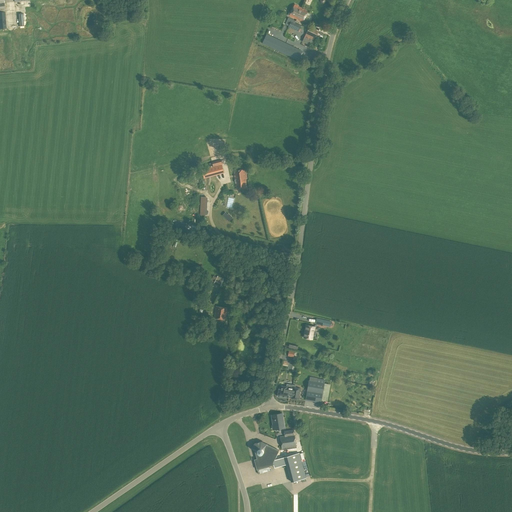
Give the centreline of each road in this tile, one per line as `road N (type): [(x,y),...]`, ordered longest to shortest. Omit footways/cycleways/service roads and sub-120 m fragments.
road 1 (tertiary): [(270,407),(328,54),(347,0)]
road 2 (tertiary): [(270,407),(375,421),(458,449),(511,455)]
road 3 (tertiary): [(90,511),(221,424)]
